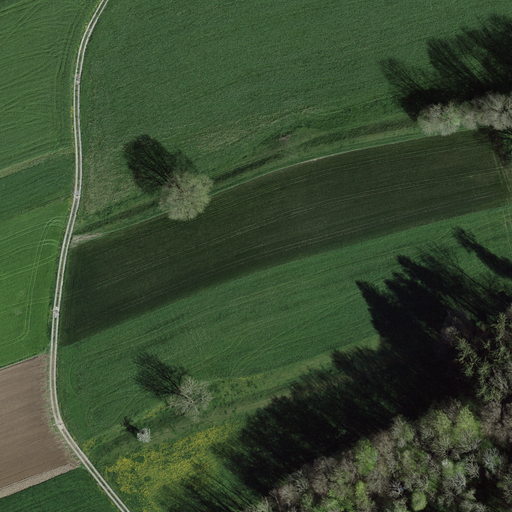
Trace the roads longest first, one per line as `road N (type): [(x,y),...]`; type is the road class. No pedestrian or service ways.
road 1 (track): [(124,511),(70,444),(52,391),(78,165),(81,44),(106,0)]
road 2 (track): [(368,511),(511,411)]
